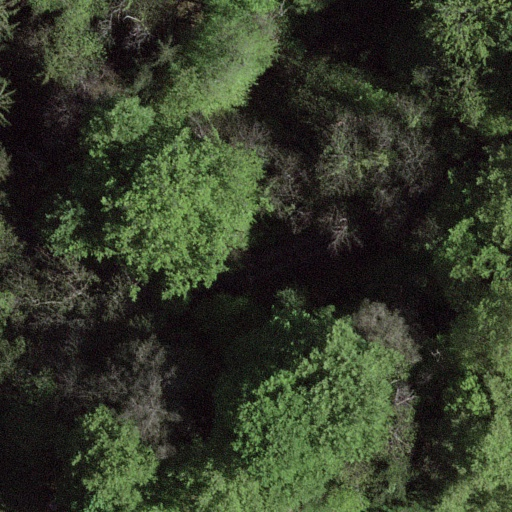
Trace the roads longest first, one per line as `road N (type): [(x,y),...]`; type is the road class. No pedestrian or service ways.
road 1 (track): [(0,234),(37,258),(119,277),(157,283),(209,276),(285,255),(493,151),(511,151)]
road 2 (track): [(161,0),(0,171)]
